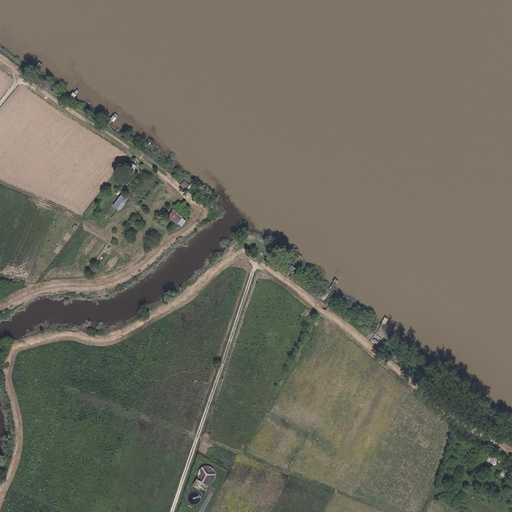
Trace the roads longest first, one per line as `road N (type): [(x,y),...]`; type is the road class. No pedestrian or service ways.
road 1 (track): [(171,511),(196,438),(390,511)]
road 2 (track): [(196,438),(255,263)]
